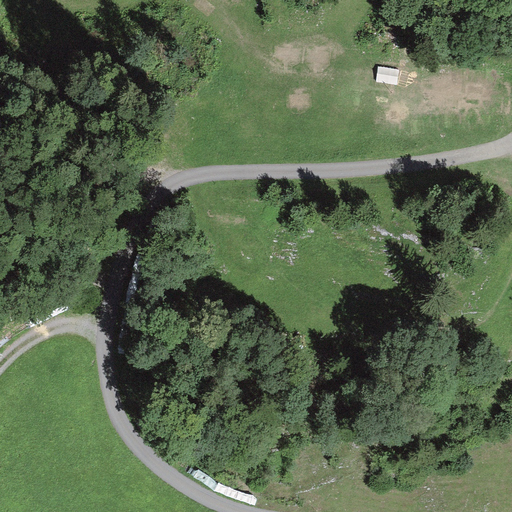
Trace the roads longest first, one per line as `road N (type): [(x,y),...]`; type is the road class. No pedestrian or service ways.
road 1 (residential): [(511,140),(449,159),(349,170),(207,173),(151,201),(106,325),(113,405),(145,453),(196,495),(245,511)]
road 2 (track): [(174,183),(0,157)]
road 3 (track): [(0,368),(49,326),(106,325)]
